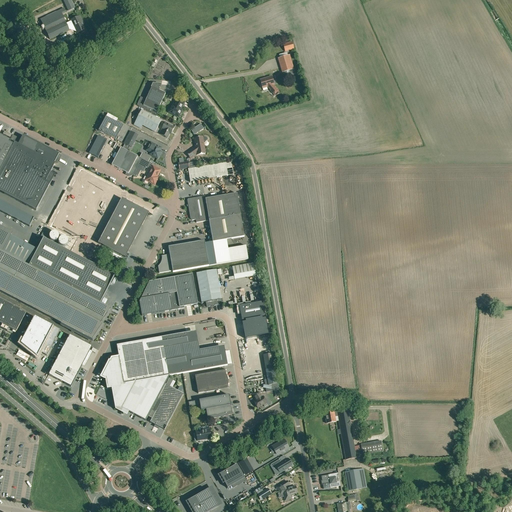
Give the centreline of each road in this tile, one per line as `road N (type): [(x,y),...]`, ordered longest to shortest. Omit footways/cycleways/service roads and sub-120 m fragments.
road 1 (unclassified): [(128,0),(249,158),(290,383),(285,403)]
road 2 (unclassified): [(249,424),(229,323),(219,315),(116,327)]
road 3 (unclassified): [(99,505),(58,442),(0,390)]
road 4 (unclassified): [(116,327),(175,207)]
